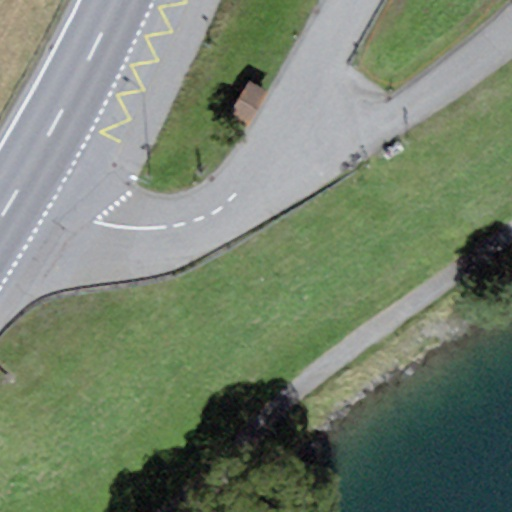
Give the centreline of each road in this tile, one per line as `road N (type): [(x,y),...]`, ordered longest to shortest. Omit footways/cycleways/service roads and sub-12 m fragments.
road 1 (residential): [(9,216),(166,236),(307,154),(296,99),(358,0)]
road 2 (track): [(511,235),(353,348),(245,466),(179,511)]
road 3 (primary): [(9,216),(137,0)]
